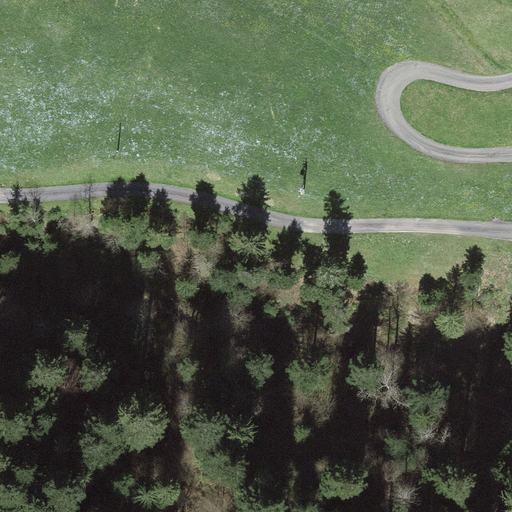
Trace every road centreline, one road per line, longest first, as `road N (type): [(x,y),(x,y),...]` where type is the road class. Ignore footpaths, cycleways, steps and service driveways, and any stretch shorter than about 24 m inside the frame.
road 1 (track): [(511,226),(281,222),(166,188),(0,194)]
road 2 (track): [(511,81),(419,73),(392,92),(390,111),(400,131),(422,144),(511,154)]
